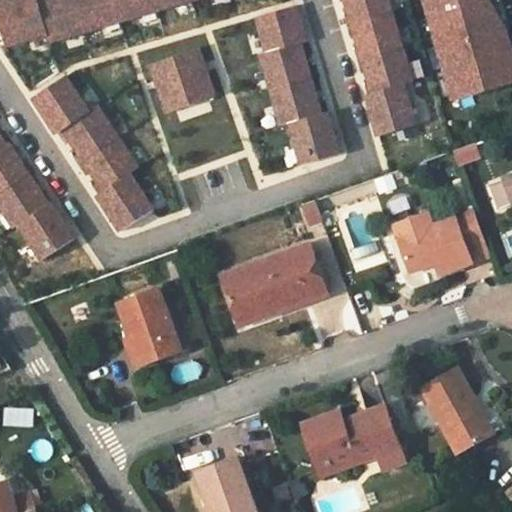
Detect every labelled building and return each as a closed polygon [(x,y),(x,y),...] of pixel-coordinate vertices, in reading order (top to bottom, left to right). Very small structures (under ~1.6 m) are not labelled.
[(190,0),(45,0),(43,1),(43,0),(24,0),(19,2),(0,7),(0,18),(8,45),(53,32),(55,40),(190,0)] [(388,0),(345,0),(346,1),(357,38),(368,73),(373,93),(368,94),(373,113),(380,136),(417,125),(405,84),(413,81),(388,0)] [(426,0),(456,98),(511,81),(511,45),(507,27),(491,0),(426,0)] [(301,20),(297,6),(258,18),(268,52),(262,54),(283,126),(291,123),(303,164),(341,153),(334,132),(328,112),(322,114),(316,93),(307,62),(301,44),(308,42),(301,20)] [(199,48),(152,65),(169,113),(191,105),(216,97),(199,48)] [(98,106),(90,112),(67,76),(34,98),(46,116),(58,134),(65,130),(75,145),(94,174),(105,191),(98,195),(109,210),(122,231),(155,209),(131,174),(139,168),(98,106)] [(9,143),(7,144),(0,134),(0,203),(16,227),(20,224),(43,260),(76,238),(63,218),(52,202),(50,204),(38,187),(19,159),(9,143)] [(482,159),(476,142),(453,150),(459,167),(482,159)] [(315,201),(302,206),(308,225),(322,221),(315,201)] [(475,210),(457,217),(473,261),(491,255),(475,210)] [(473,261),(457,217),(432,226),(427,212),(394,225),(410,271),(435,262),(439,273),(473,261)] [(278,301),(281,311),(328,294),(310,244),(222,275),(237,316),(278,301)] [(414,287),(438,279),(434,268),(410,276),(414,287)] [(135,335),(145,364),(182,351),(159,287),(118,302),(131,336),(135,335)] [(324,337),(359,326),(348,291),(313,302),(324,337)] [(240,326),(281,311),(278,301),(237,316),(240,326)] [(135,335),(131,336),(126,338),(135,367),(145,364),(135,335)] [(467,401),(475,398),(458,368),(423,388),(458,454),(487,438),(467,401)] [(467,401),(487,438),(494,434),(475,398),(467,401)] [(322,475),(401,447),(386,407),(345,422),(342,412),(304,426),(322,475)] [(3,427),(33,427),(34,408),(4,408),(3,427)] [(197,472),(209,507),(214,506),(216,511),(256,511),(238,458),(197,472)] [(0,511),(24,511),(38,508),(32,490),(16,495),(9,479),(0,481),(0,511)]
